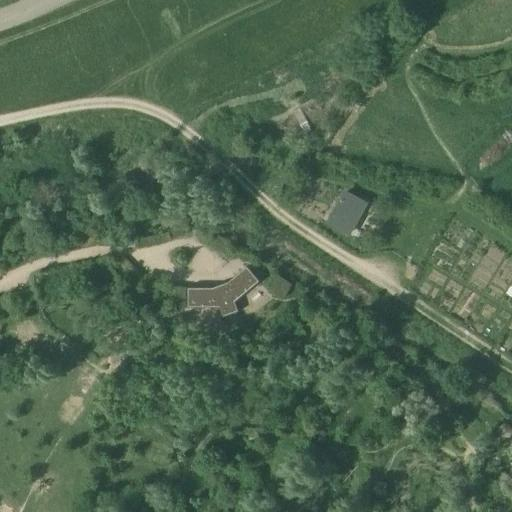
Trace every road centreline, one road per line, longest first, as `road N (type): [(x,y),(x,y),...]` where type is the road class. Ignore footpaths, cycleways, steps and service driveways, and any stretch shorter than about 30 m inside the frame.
road 1 (track): [(0,120),(100,101),(170,119),(297,226),(511,367)]
road 2 (track): [(511,162),(424,219),(402,248)]
